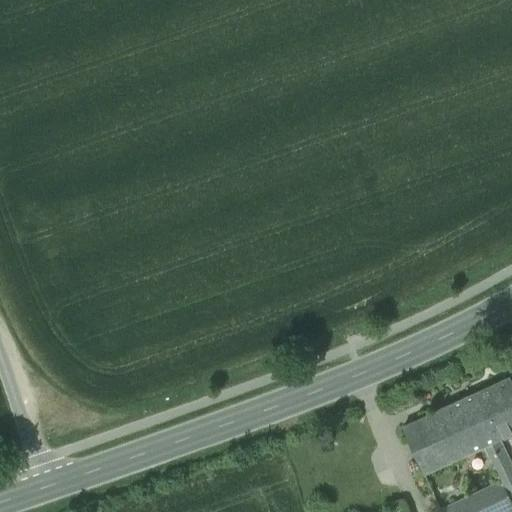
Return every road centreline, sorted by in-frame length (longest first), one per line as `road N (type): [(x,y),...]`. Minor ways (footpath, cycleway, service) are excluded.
road 1 (secondary): [(511,302),(381,366),(44,488)]
road 2 (unclassified): [(0,354),(44,488)]
